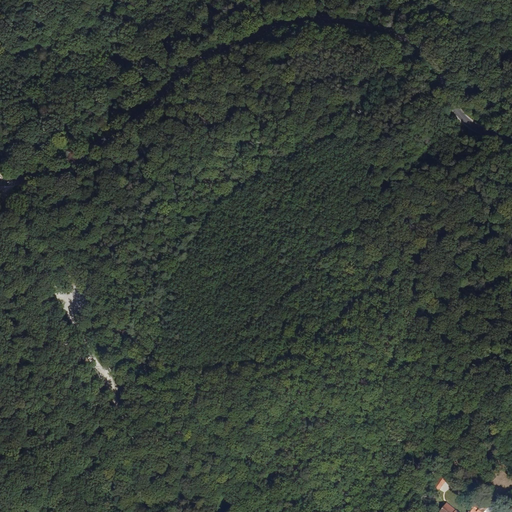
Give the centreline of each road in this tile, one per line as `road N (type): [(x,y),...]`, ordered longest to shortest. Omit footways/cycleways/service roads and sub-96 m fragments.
road 1 (tertiary): [(511,141),(460,117),(419,46),(346,20),(302,19),(215,50),(80,160),(0,183)]
road 2 (track): [(423,496),(477,406),(470,386),(443,379),(216,393),(133,434)]
road 3 (track): [(1,183),(133,434)]
